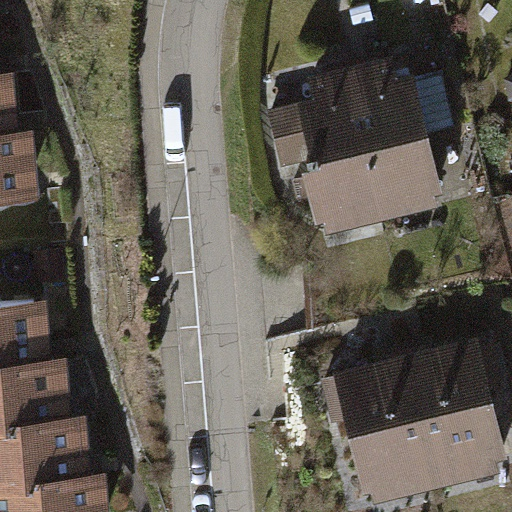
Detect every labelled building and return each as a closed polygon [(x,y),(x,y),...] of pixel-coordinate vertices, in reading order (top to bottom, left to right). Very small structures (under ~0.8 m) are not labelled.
[(456,126),(444,78),(421,84),(420,81),(399,86),(394,64),(356,73),(390,211),(449,196),(433,132),(456,126)] [(0,133),(13,132),(7,70),(0,70),(0,133)] [(323,104),(276,115),(288,166),(312,161),(316,178),(313,179),(325,227),(389,212),(356,73),(318,82),(323,104)] [(0,133),(0,195),(30,192),(25,131),(13,132),(0,133)] [(0,363),(49,359),(42,293),(0,297),(0,363)] [(511,457),(483,341),(413,358),(443,480),(511,462),(511,457)] [(0,423),(65,417),(59,358),(49,359),(0,363),(0,423)] [(412,359),(342,377),(373,498),(442,481),(412,359)] [(0,481),(83,474),(78,416),(65,417),(0,423),(0,481)] [(83,474),(0,481),(0,511),(102,511),(99,473),(83,474)]
